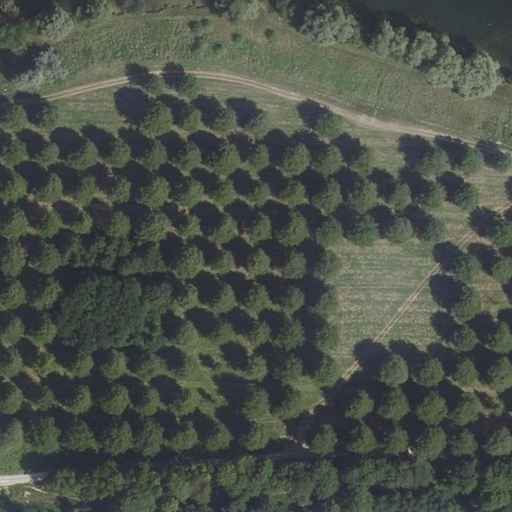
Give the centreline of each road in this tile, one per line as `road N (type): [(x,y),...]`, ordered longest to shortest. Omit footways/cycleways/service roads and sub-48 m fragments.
road 1 (track): [(0,480),(363,450),(511,455)]
road 2 (track): [(511,202),(472,228),(329,399),(259,457)]
